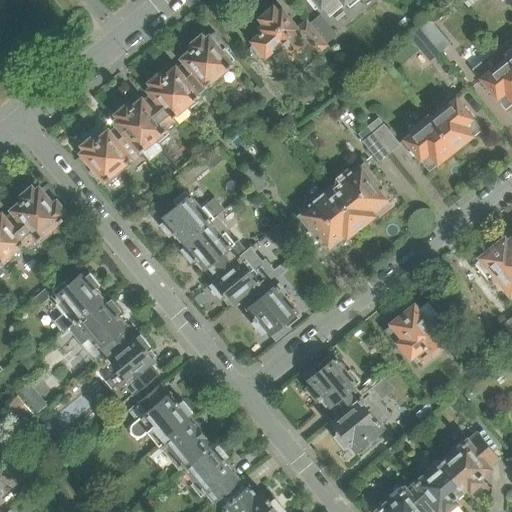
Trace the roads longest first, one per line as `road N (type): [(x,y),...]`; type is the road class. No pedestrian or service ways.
road 1 (residential): [(242,394),(18,121)]
road 2 (residential): [(242,394),(511,180)]
road 3 (residential): [(18,121),(166,0)]
road 4 (residential): [(337,511),(242,394)]
